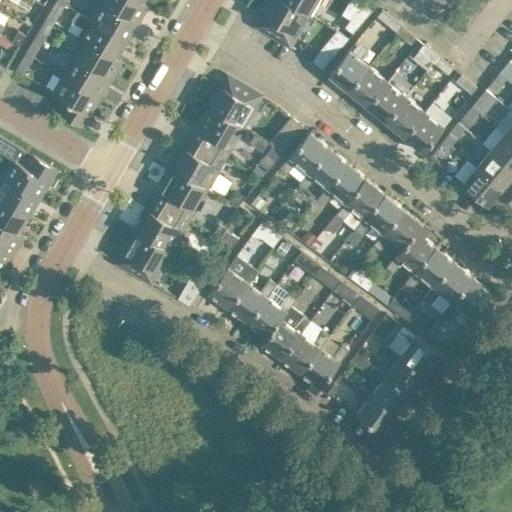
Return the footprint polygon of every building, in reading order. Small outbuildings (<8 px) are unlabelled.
[(13,0),(27,8),(31,0),(13,0)] [(54,20),(64,3),(59,0),(56,0),(47,16),(54,20)] [(139,0),(103,0),(103,2),(136,22),(147,4),(142,1),(142,2),(139,0)] [(291,45),(310,14),(285,0),(272,0),(263,15),(258,25),(291,45)] [(285,0),(310,14),(317,0),(285,0)] [(93,18),(78,9),(77,11),(126,39),(136,22),(103,2),(93,18)] [(337,30),(348,36),(352,31),(353,32),(373,9),(364,4),(362,3),(345,26),(341,23),(337,30)] [(390,26),(396,31),(402,24),(382,8),(377,15),(381,18),(375,25),(385,33),(390,26)] [(83,27),(78,35),(82,37),(86,40),(115,57),(126,39),(77,11),(72,20),(83,27)] [(47,16),(37,34),(44,38),(54,20),(47,16)] [(417,36),(402,24),(396,31),(411,43),(417,36)] [(10,39),(10,40),(17,44),(23,34),(16,30),(10,39)] [(17,44),(10,40),(10,39),(0,33),(0,42),(13,51),(17,44)] [(35,52),(44,38),(37,34),(26,51),(33,55),(35,52)] [(109,77),(120,59),(115,57),(86,40),(76,57),(109,77)] [(299,42),(295,48),(304,53),(308,47),(299,42)] [(418,49),(433,61),(439,55),(424,42),(418,49)] [(324,44),(312,59),(323,68),(335,53),(324,44)] [(329,73),(349,89),(369,64),(349,48),(329,73)] [(31,59),(33,55),(26,51),(15,69),(22,73),(31,59)] [(454,67),(439,55),(433,61),(448,74),(454,67)] [(66,75),(99,95),(109,77),(76,57),(66,75)] [(511,61),(509,59),(499,72),(506,77),(511,69),(511,61)] [(349,89),(367,104),(387,79),(369,64),(349,89)] [(413,85),(395,70),(387,79),(367,104),(386,119),(406,95),(413,85)] [(99,95),(66,75),(60,72),(50,90),(65,99),(59,111),(81,125),(99,95)] [(496,89),(506,77),(499,72),(489,84),(496,89)] [(461,73),(456,80),(471,93),(477,86),(461,73)] [(229,74),(210,105),(244,126),(263,94),(236,79),(229,74)] [(482,93),(471,105),(478,110),(492,93),(485,88),(482,93)] [(386,119),(404,135),(425,110),(406,95),(386,119)] [(226,157),(244,126),(210,105),(208,104),(201,117),(203,119),(197,127),(192,137),(226,157)] [(468,123),(478,110),(471,105),(461,117),(468,123)] [(497,125),(504,131),(511,137),(511,109),(510,108),(497,125)] [(444,126),(425,110),(404,135),(424,151),(444,126)] [(270,141),(272,142),(283,149),(284,149),(304,125),(291,115),(270,141)] [(444,138),(451,144),(465,127),(457,122),(444,138)] [(298,161),(310,170),(310,171),(330,146),(310,130),(281,166),(289,172),(298,161)] [(511,166),(511,137),(504,131),(491,148),(511,166)] [(2,176),(4,177),(38,197),(56,167),(33,154),(26,165),(19,161),(26,149),(0,134),(0,151),(12,159),(2,176)] [(396,146),(414,161),(423,150),(405,136),(396,146)] [(192,137),(186,147),(174,168),(208,188),(226,157),(192,137)] [(441,156),(451,144),(444,138),(434,150),(441,156)] [(330,146),(310,171),(310,170),(300,182),(307,188),(317,176),(328,185),(318,197),(320,199),(350,163),(330,146)] [(511,182),(511,166),(491,148),(477,165),(503,186),(509,180),(511,182)] [(370,179),(350,163),(320,199),(325,203),(335,192),(346,201),(325,227),(328,230),(370,179)] [(511,194),(511,193),(503,186),(477,165),(463,182),(489,204),(495,196),(504,204),(511,194)] [(161,189),(156,198),(173,209),(190,218),(208,188),(174,168),(172,166),(164,179),(166,181),(161,189)] [(0,198),(28,215),(38,197),(4,177),(0,183),(0,198)] [(347,238),(352,242),(390,195),(370,179),(328,230),(332,233),(353,207),(364,216),(347,238)] [(233,188),(228,198),(238,203),(243,193),(233,188)] [(258,194),(253,201),(259,206),(265,200),(258,194)] [(410,212),(390,195),(352,242),(354,244),(372,222),(384,232),(374,243),(380,248),(390,236),(410,212)] [(0,221),(18,232),(28,215),(0,198),(0,221)] [(156,199),(150,209),(137,230),(172,249),(190,218),(173,209),(156,199)] [(404,260),(424,236),(430,228),(410,212),(390,236),(402,247),(387,266),(393,271),(403,259),(404,260)] [(0,245),(12,252),(22,234),(18,232),(0,221),(0,245)] [(218,223),(212,233),(232,244),(238,236),(225,228),(226,227),(218,223)] [(269,226),(260,239),(272,247),(281,234),(269,226)] [(119,262),(153,282),(172,249),(137,230),(135,228),(128,242),(130,243),(125,252),(119,262)] [(308,228),(300,237),(308,243),(316,234),(308,228)] [(441,249),(424,236),(404,260),(414,269),(405,280),(413,287),(422,275),(421,274),(441,249)] [(0,268),(1,270),(12,252),(0,245),(0,268)] [(294,258),(314,274),(321,264),(301,249),(294,258)] [(424,296),(428,299),(458,263),(441,249),(421,274),(422,275),(434,284),(424,296)] [(229,306),(248,280),(248,281),(258,268),(237,253),(209,291),(229,306)] [(452,299),(455,302),(475,277),(458,263),(428,299),(432,302),(441,290),(452,299)] [(340,278),(321,264),(314,274),(333,288),(340,278)] [(191,274),(188,280),(178,297),(190,304),(205,282),(212,273),(197,265),(191,274)] [(367,288),(368,289),(374,281),(373,280),(353,266),(348,273),(367,288)] [(248,281),(248,280),(229,306),(248,320),(267,294),(268,295),(277,283),(269,277),(260,289),(248,281)] [(492,291),(475,277),(455,302),(452,299),(442,311),(449,317),(459,305),(472,316),(492,291)] [(340,278),(333,288),(352,303),(360,293),(340,278)] [(392,297),(374,281),(368,289),(387,303),(392,297)] [(280,304),(268,295),(267,294),(248,320),(260,329),(254,336),(262,342),(281,316),(282,317),(291,305),(296,297),(289,292),(280,304)] [(379,307),(360,293),(352,303),(372,317),(379,307)] [(392,297),(387,303),(397,309),(407,317),(406,317),(411,320),(417,314),(412,310),(413,308),(406,302),(404,304),(392,297)] [(310,319),(303,313),(291,305),(282,317),(281,316),(262,342),(282,357),(301,331),(310,319)] [(417,314),(411,320),(426,331),(431,324),(417,314)] [(409,341),(400,353),(426,373),(434,361),(442,367),(448,358),(432,346),(403,324),(397,332),(409,341)] [(301,331),(282,357),(301,371),(328,336),(330,333),(322,328),(313,340),(301,331)] [(342,342),(340,345),(328,336),(301,371),(312,380),(307,387),(316,393),(349,348),(342,342)] [(362,344),(356,351),(366,358),(371,351),(362,344)] [(388,344),(387,345),(383,351),(395,360),(386,372),(386,373),(411,392),(426,373),(400,353),(388,344)] [(371,393),(397,412),(411,392),(386,373),(386,372),(374,363),(366,358),(356,351),(351,358),(368,371),(380,380),(372,392),(371,393)] [(397,412),(371,393),(372,392),(359,383),(354,390),(366,399),(356,412),(382,431),(397,412)]
